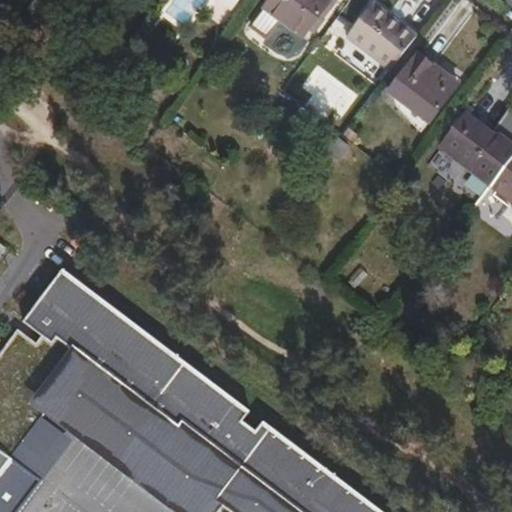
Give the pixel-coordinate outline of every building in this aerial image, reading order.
[(308,43),(340,3),(335,0),(286,0),(274,16),(308,43)] [(397,77),(422,44),(380,8),(353,41),(397,77)] [(436,127),(465,89),(429,60),(399,97),(436,127)] [(450,151),(499,190),(500,188),(511,173),(511,158),(502,151),(507,144),(476,119),(450,151)] [(511,173),(500,188),(511,197),(511,173)] [(0,238),(0,258),(5,262),(14,249),(0,238)] [(385,511),(270,423),(261,433),(250,424),(257,414),(70,270),(30,323),(51,340),(44,348),(22,331),(0,359),(0,511),(18,511),(45,476),(75,439),(173,511),(385,511)]
